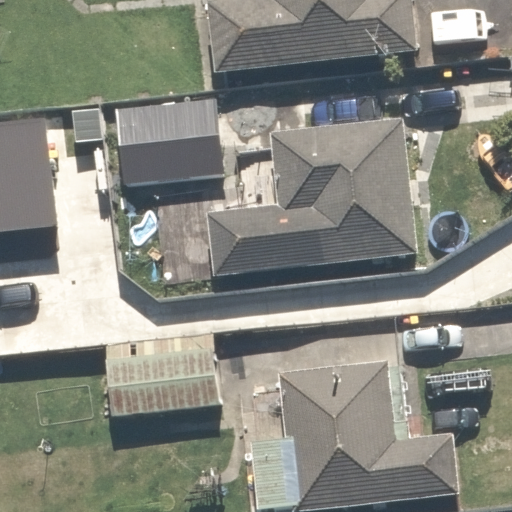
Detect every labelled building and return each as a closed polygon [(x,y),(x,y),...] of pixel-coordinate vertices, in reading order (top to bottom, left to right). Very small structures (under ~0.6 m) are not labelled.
[(243,0),(205,4),(213,80),(421,58),(414,0),(243,0)] [(215,98),(115,115),(129,194),(228,177),(215,98)] [(423,258),(406,123),(275,140),(284,210),(211,219),(219,283),(423,258)] [(219,333),(102,341),(108,424),(225,416),(219,333)] [(397,451),(388,370),(286,381),(299,511),(378,511),(465,503),(458,444),(397,451)]
